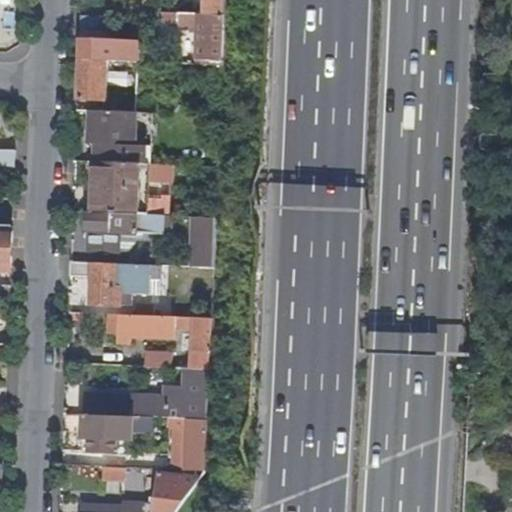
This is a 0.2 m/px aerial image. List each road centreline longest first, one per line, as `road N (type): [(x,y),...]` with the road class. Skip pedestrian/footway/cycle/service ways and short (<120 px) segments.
road 1 (motorway): [(395,511),(418,0)]
road 2 (motorway): [(328,0),(305,511)]
road 3 (residential): [(46,79),(33,511)]
